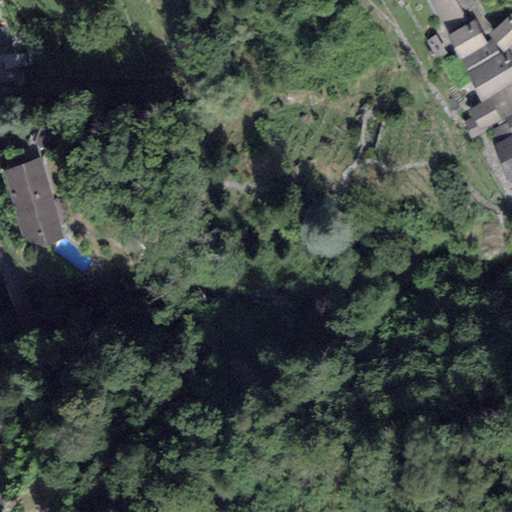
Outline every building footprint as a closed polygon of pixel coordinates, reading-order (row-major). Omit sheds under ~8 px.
[(454,0),(429,0),(447,32),(467,21),(454,0)] [(511,13),(488,34),(503,51),(511,43),(511,13)] [(476,20),(448,34),(460,58),(488,44),(476,20)] [(488,44),(460,58),(482,101),(488,100),(511,85),(511,57),(508,50),(503,51),(500,53),(492,41),(488,44)] [(471,139),(491,130),(490,125),(503,119),(488,100),(482,101),(471,108),(474,117),(464,120),(471,139)] [(511,172),(511,116),(506,119),(511,132),(511,136),(495,145),(509,174),(511,172)] [(63,237),(41,160),(4,170),(26,247),(63,237)] [(1,444),(0,443),(0,482),(14,448),(1,444)]
